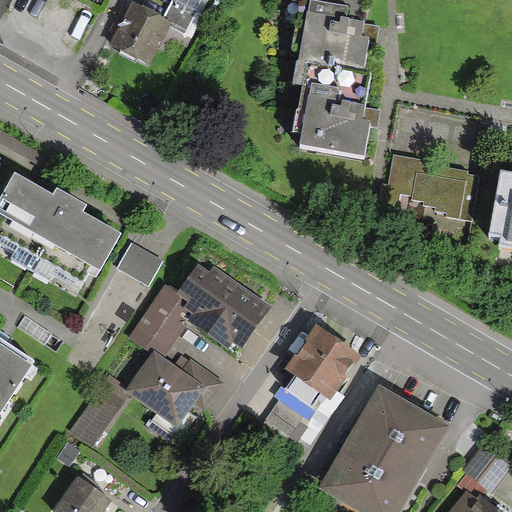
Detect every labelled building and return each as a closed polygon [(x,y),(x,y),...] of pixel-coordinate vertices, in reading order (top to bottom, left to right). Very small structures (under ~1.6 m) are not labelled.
[(171,28),(193,39),(206,13),(181,0),(170,0),(162,16),(130,0),(127,7),(122,4),(106,35),(111,37),(107,45),(151,68),(171,28)] [(290,142),(358,153),(363,120),(357,119),(360,103),(364,76),(357,75),(363,40),(356,38),(357,30),(358,23),(340,20),(342,9),(303,3),(289,86),(299,87),(290,142)] [(468,223),(476,173),(420,165),(421,162),(391,157),(386,188),(399,190),(411,191),(410,200),(421,202),(420,206),(433,208),(433,212),(442,214),(442,219),(468,223)] [(511,174),(498,173),(488,239),(496,241),(494,250),(511,252),(511,174)] [(96,272),(116,237),(80,216),(84,209),(60,196),(55,193),(51,200),(11,178),(0,198),(0,254),(75,296),(90,269),(96,272)] [(104,297),(139,314),(166,257),(131,241),(104,297)] [(236,356),(270,307),(214,269),(209,276),(195,266),(178,290),(176,294),(197,309),(188,323),(210,338),(236,356)] [(176,294),(178,290),(167,283),(129,338),(152,354),(155,350),(165,358),(188,323),(197,309),(176,294)] [(328,401),(356,358),(312,329),(283,372),(292,378),(287,384),(283,393),(310,411),(321,396),(328,401)] [(0,409),(30,363),(1,344),(0,343),(0,409)] [(197,402),(206,388),(181,370),(165,358),(155,350),(152,354),(128,388),(125,392),(131,397),(177,429),(197,402)] [(206,388),(197,402),(207,409),(225,383),(190,358),(181,370),(206,388)] [(128,388),(112,377),(75,430),(97,445),(131,397),(125,392),(128,388)] [(360,511),(395,511),(445,428),(379,389),(321,489),(360,511)] [(491,492),(511,466),(485,444),(464,470),(491,492)] [(52,511),(98,511),(107,500),(86,487),(74,479),(52,511)] [(450,511),(503,511),(480,492),(476,498),(468,491),(450,511)]
